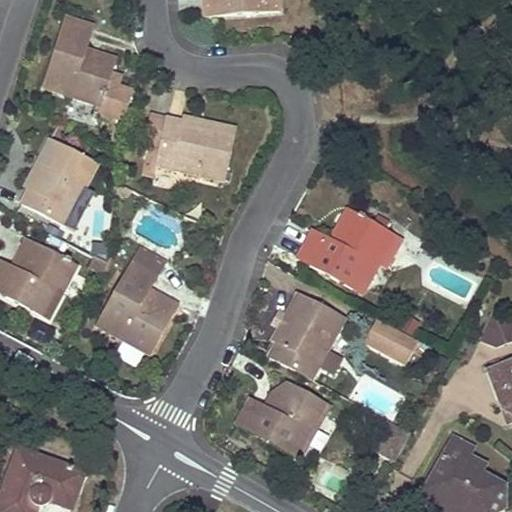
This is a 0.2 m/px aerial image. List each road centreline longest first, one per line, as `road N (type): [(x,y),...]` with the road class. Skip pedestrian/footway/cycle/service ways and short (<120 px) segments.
road 1 (residential): [(149,0),(156,43),(170,62),(201,72),(278,74),(293,92),(299,121),(297,145),(241,254),(163,445)]
road 2 (track): [(511,149),(439,120),(299,121)]
road 3 (tertiary): [(0,359),(163,445)]
road 4 (track): [(415,117),(456,57),(511,4)]
road 5 (tertiary): [(163,445),(276,511)]
